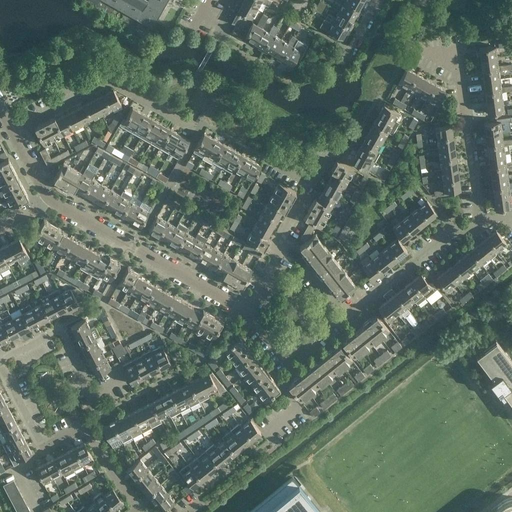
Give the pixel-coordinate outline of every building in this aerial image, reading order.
[(90,0),(97,4),(99,0),(102,0),(152,28),(168,0),(147,0),(147,2),(142,0),(90,0)] [(257,8),(243,0),(240,5),(238,3),(228,20),(234,23),(241,11),(252,18),(257,8)] [(339,10),(353,18),(356,14),(359,15),(361,10),(344,1),(344,0),(340,0),(339,2),(343,4),(339,10)] [(363,0),(344,0),(344,1),(361,10),(364,6),(361,4),(363,0)] [(324,14),(315,10),(313,14),(321,18),(324,14)] [(339,10),(335,17),(334,20),(351,29),(353,25),(350,23),(353,18),(339,10)] [(332,15),(328,21),(332,23),(328,29),(342,37),(345,32),(348,34),(351,29),(334,20),(335,17),(332,15)] [(303,40),(310,29),(293,19),(285,33),(291,36),(292,34),(303,40)] [(255,42),(263,28),(253,22),(247,33),(235,27),(232,33),(249,42),(250,39),(255,42)] [(263,28),(255,42),(260,45),(258,48),(263,50),(272,33),(275,35),(277,31),(271,28),(269,31),(263,28)] [(282,38),(275,35),(272,33),(263,50),(267,53),(269,50),(274,53),(282,38)] [(282,38),(274,53),(278,55),(277,58),(281,61),(291,44),(294,45),(296,42),(290,38),(288,42),(282,38)] [(291,44),(281,61),(286,64),(288,61),(293,63),(301,49),(294,45),(291,44)] [(479,47),(481,58),(497,56),(496,45),(479,47)] [(498,65),(497,56),(481,58),(482,69),(511,65),(511,63),(498,65)] [(511,67),(511,65),(482,69),(483,80),(500,77),(499,69),(511,67)] [(398,82),(408,87),(417,73),(407,67),(398,82)] [(408,87),(418,93),(426,78),(417,73),(408,87)] [(511,84),(501,86),(500,77),(483,80),(485,90),(511,86),(511,84)] [(418,93),(427,98),(435,83),(426,78),(418,93)] [(437,104),(445,89),(435,83),(427,98),(437,104)] [(502,91),(511,89),(511,86),(485,90),(486,101),(503,99),(502,91)] [(104,95),(111,110),(121,105),(113,91),(104,95)] [(94,100),(101,115),(111,110),(104,95),(94,100)] [(504,110),(503,99),(486,101),(488,112),(504,110)] [(84,105),(92,120),(101,115),(94,100),(84,105)] [(378,114),(397,125),(399,122),(395,119),(399,112),(384,104),(378,114)] [(75,110),(82,125),(92,120),(84,105),(75,110)] [(131,132),(142,113),(132,107),(125,119),(123,118),(119,125),(131,132)] [(65,115),(73,130),(82,125),(75,110),(65,115)] [(111,122),(115,125),(121,113),(117,110),(111,122)] [(141,137),(151,118),(142,113),(131,132),(141,137)] [(397,125),(378,114),(373,123),(388,132),(392,134),(397,125)] [(56,120),(63,135),(73,130),(65,115),(56,120)] [(54,117),(44,122),(53,140),(63,135),(56,120),(54,117)] [(408,126),(412,128),(418,120),(413,117),(408,126)] [(150,142),(161,123),(151,118),(141,137),(150,142)] [(484,122),(486,133),(502,131),(501,120),(484,122)] [(34,127),(43,145),(53,140),(44,122),(34,127)] [(170,128),(161,123),(150,142),(160,147),(162,143),(170,128)] [(388,132),(373,123),(368,133),(382,141),(388,132)] [(437,137),(453,135),(452,124),(436,126),(437,137)] [(162,143),(172,148),(180,134),(170,128),(162,143)] [(106,141),(111,132),(107,130),(102,138),(106,141)] [(504,142),(503,139),(502,131),(486,133),(487,144),(504,142)] [(205,153),(206,153),(214,138),(204,132),(193,151),(203,157),(205,153)] [(382,141),(368,133),(362,142),(377,151),(382,141)] [(172,148),(181,154),(189,139),(180,134),(172,148)] [(453,135),(437,137),(439,148),(455,146),(453,135)] [(223,143),(214,138),(206,153),(215,158),(223,143)] [(504,142),(487,144),(489,155),(505,153),(510,152),(508,144),(511,143),(510,139),(503,139),(504,142)] [(357,151),(374,161),(380,152),(377,151),(362,142),(357,151)] [(232,148),(223,143),(215,158),(213,161),(222,167),(232,148)] [(439,148),(440,159),(456,156),(455,146),(439,148)] [(39,151),(45,161),(51,158),(45,148),(39,151)] [(233,168),(234,168),(242,154),(232,148),(222,167),(231,172),(233,168)] [(67,150),(59,154),(61,159),(69,154),(67,150)] [(374,161),(357,151),(352,161),(366,169),(372,160),(374,161)] [(105,156),(108,158),(114,162),(116,157),(110,154),(110,155),(107,152),(105,156)] [(166,158),(172,162),(175,155),(169,152),(166,158)] [(489,155),(490,166),(507,163),(506,161),(505,153),(489,155)] [(53,163),(61,159),(59,154),(51,158),(53,163)] [(242,154),(234,168),(243,174),(251,159),(242,154)] [(440,159),(442,169),(458,167),(456,156),(440,159)] [(8,159),(0,162),(0,175),(13,169),(8,159)] [(251,159),(243,174),(253,179),(261,164),(251,159)] [(93,175),(98,165),(89,160),(84,170),(93,175)] [(331,169),(334,171),(349,179),(354,169),(337,160),(331,169)] [(507,163),(490,166),(492,176),(508,174),(507,166),(511,164),(511,160),(506,161),(507,163)] [(74,188),(82,174),(63,163),(54,180),(73,191),(75,188),(74,188)] [(443,180),(459,178),(458,167),(442,169),(443,180)] [(0,175),(0,186),(1,187),(18,179),(13,169),(0,175)] [(260,182),(265,174),(261,171),(256,180),(260,182)] [(329,180),(343,189),(349,179),(334,171),(329,180)] [(74,188),(75,188),(84,193),(92,179),(82,174),(74,188)] [(511,181),(509,182),(508,174),(492,176),(493,187),(511,184),(511,181)] [(368,177),(364,175),(359,183),(363,185),(368,177)] [(459,178),(443,180),(445,191),(461,189),(459,178)] [(1,187),(6,197),(23,188),(18,179),(1,187)] [(92,179),(84,193),(93,199),(101,184),(92,179)] [(323,190),(338,198),(343,189),(329,180),(323,190)] [(273,191),(290,201),(296,191),(278,181),(273,191)] [(258,185),(254,183),(250,191),(254,193),(258,185)] [(103,204),(111,189),(101,184),(93,199),(103,204)] [(511,186),(511,184),(493,187),(494,198),(511,196),(510,187),(511,186)] [(28,198),(23,188),(6,197),(11,207),(28,198)] [(112,209),(120,195),(111,189),(103,204),(112,209)] [(122,215),(130,200),(132,196),(123,190),(120,195),(112,209),(122,215)] [(338,198),(323,190),(318,199),(332,207),(338,198)] [(290,201),(273,191),(268,201),(282,209),(285,210),(290,201)] [(406,191),(400,195),(403,199),(409,195),(406,191)] [(122,215),(131,220),(142,201),(132,196),(130,200),(122,215)] [(511,206),(511,203),(511,196),(494,198),(496,209),(511,206)] [(310,207),(327,217),(332,207),(318,199),(315,198),(310,207)] [(427,200),(418,207),(429,220),(437,213),(427,200)] [(142,201),(131,220),(141,225),(152,206),(142,201)] [(282,209),(268,201),(263,210),(277,218),(282,209)] [(342,213),(347,215),(350,209),(346,206),(342,213)] [(327,217),(310,207),(304,217),(322,226),(327,217)] [(418,207),(410,213),(420,227),(429,220),(418,207)] [(277,218),(263,210),(257,219),(272,227),(277,218)] [(233,220),(238,223),(242,216),(237,213),(233,220)] [(347,215),(342,213),(338,220),(343,222),(347,215)] [(401,220),(412,233),(420,227),(410,213),(401,220)] [(157,215),(149,230),(159,235),(167,221),(157,215)] [(44,219),(34,236),(44,242),(53,225),(44,219)] [(252,228),(267,236),(272,227),(257,219),(252,228)] [(338,236),(345,240),(348,242),(358,225),(347,219),(338,236)] [(238,223),(233,220),(230,227),(234,229),(238,223)] [(412,233),(401,220),(393,227),(403,240),(412,233)] [(176,226),(167,221),(159,235),(168,241),(176,226)] [(176,226),(168,241),(177,246),(186,231),(188,227),(178,222),(176,226)] [(314,263),(329,251),(315,234),(310,238),(309,237),(315,226),(309,223),(301,237),(305,242),(300,246),(314,263)] [(336,235),(340,227),(336,224),(332,232),(336,235)] [(63,230),(53,225),(44,242),(53,247),(62,233),(63,230)] [(269,238),(267,236),(252,228),(247,239),(264,248),(269,238)] [(496,229),(488,236),(498,249),(507,242),(496,229)] [(177,246),(187,251),(195,237),(186,231),(177,246)] [(187,251),(196,257),(205,242),(207,238),(197,232),(195,237),(187,251)] [(378,232),(373,236),(376,240),(381,236),(378,232)] [(62,233),(53,247),(63,253),(71,238),(62,233)] [(22,237),(27,248),(31,245),(26,235),(22,237)] [(488,236),(479,243),(490,256),(498,249),(488,236)] [(26,253),(19,238),(9,243),(17,258),(26,253)] [(72,258),(81,244),(71,238),(63,253),(72,258)] [(408,251),(397,238),(388,245),(399,258),(408,251)] [(196,257),(206,262),(214,247),(205,242),(196,257)] [(251,252),(254,246),(246,242),(242,247),(251,252)] [(17,258),(9,243),(0,248),(0,249),(7,263),(8,263),(17,258)] [(471,250),(481,263),(490,256),(479,243),(471,250)] [(82,263),(90,249),(81,244),(72,258),(82,263)] [(361,245),(356,250),(359,254),(364,249),(361,245)] [(388,245),(380,251),(390,265),(399,258),(388,245)] [(254,246),(251,252),(259,257),(262,251),(254,246)] [(214,247),(206,262),(215,267),(223,253),(214,247)] [(0,272),(10,267),(8,263),(7,263),(0,249),(0,272)] [(89,273),(91,269),(99,254),(90,249),(82,263),(79,267),(89,273)] [(462,257),(473,270),(481,263),(471,250),(462,257)] [(327,280),(343,268),(329,251),(314,263),(327,280)] [(382,271),(390,265),(380,251),(371,258),(382,271)] [(224,272),(233,258),(223,253),(215,267),(224,272)] [(99,254),(91,269),(100,274),(109,259),(99,254)] [(109,259),(100,274),(110,279),(120,262),(110,257),(109,259)] [(473,270),(462,257),(454,263),(464,276),(473,270)] [(233,258),(224,272),(223,275),(233,280),(242,263),(233,258)] [(363,265),(373,278),(382,271),(371,258),(363,265)] [(242,263),(233,280),(243,286),(252,269),(242,263)] [(454,263),(445,270),(456,283),(464,276),(454,263)] [(129,290),(137,275),(138,273),(128,267),(118,284),(129,290)] [(493,272),(496,276),(502,271),(499,267),(493,272)] [(343,268),(327,280),(341,297),(356,285),(343,268)] [(25,275),(28,280),(38,275),(35,270),(25,275)] [(447,290),(456,283),(445,270),(437,277),(447,290)] [(426,297),(435,290),(421,273),(413,280),(423,293),(426,297)] [(138,295),(146,280),(137,275),(129,290),(138,295)] [(481,281),(484,285),(490,281),(486,277),(481,281)] [(146,280),(138,295),(147,300),(155,286),(146,280)] [(426,297),(423,293),(413,280),(404,287),(415,300),(417,304),(426,297)] [(484,285),(481,281),(476,285),(479,289),(484,285)] [(6,285),(8,290),(15,286),(12,282),(6,285)] [(0,294),(8,290),(6,285),(0,287),(0,294)] [(156,305),(165,291),(155,286),(147,300),(156,305)] [(60,293),(68,308),(78,303),(77,301),(82,299),(85,292),(76,287),(71,289),(71,288),(60,293)] [(415,300),(404,287),(396,293),(406,307),(415,300)] [(100,297),(103,293),(95,288),(92,293),(100,297)] [(60,294),(58,289),(49,294),(58,313),(68,308),(60,293),(60,294)] [(174,296),(165,291),(156,305),(166,311),(174,296)] [(400,317),(403,315),(400,311),(406,307),(396,293),(387,300),(398,313),(400,317)] [(39,299),(41,303),(49,318),(58,313),(49,294),(39,299)] [(462,302),(468,298),(465,294),(459,299),(462,302)] [(174,296),(166,311),(176,316),(184,302),(174,296)] [(108,301),(116,306),(119,302),(111,297),(108,301)] [(389,320),(398,313),(387,300),(378,307),(389,320)] [(184,302),(176,316),(185,322),(193,307),(184,302)] [(31,308),(39,323),(49,318),(41,303),(31,308)] [(31,308),(29,304),(20,309),(22,313),(30,328),(39,323),(31,308)] [(120,308),(127,312),(130,308),(123,304),(120,308)] [(106,316),(103,309),(102,307),(97,309),(94,311),(95,314),(99,312),(102,318),(106,316)] [(194,327),(202,312),(193,307),(185,322),(194,327)] [(20,309),(10,314),(12,318),(20,333),(30,328),(22,313),(20,309)] [(204,309),(202,312),(194,327),(204,332),(213,315),(204,309)] [(12,318),(10,314),(0,319),(3,323),(10,338),(20,333),(12,318)] [(204,332),(213,338),(223,320),(213,315),(204,332)] [(360,329),(372,344),(389,330),(377,315),(360,329)] [(76,336),(91,329),(91,328),(86,318),(71,326),(76,336)] [(10,338),(3,323),(0,324),(0,342),(1,343),(10,338)] [(109,332),(113,329),(110,323),(105,325),(109,332)] [(76,336),(81,346),(96,338),(100,335),(95,326),(91,328),(91,329),(76,336)] [(372,344),(360,329),(342,342),(354,358),(372,344)] [(81,346),(86,355),(101,348),(105,346),(105,344),(101,337),(99,336),(96,338),(81,346)] [(231,357),(246,345),(240,336),(224,349),(231,357)] [(404,344),(409,340),(406,336),(401,340),(404,344)] [(511,401),(511,360),(496,339),(476,354),(493,377),(489,380),(498,392),(502,396),(506,393),(511,401)] [(391,347),(395,351),(402,346),(398,341),(391,347)] [(119,348),(123,346),(120,342),(112,346),(114,351),(119,348)] [(154,353),(161,368),(171,363),(162,344),(151,350),(153,353),(154,353)] [(323,358),(335,373),(352,359),(340,344),(323,358)] [(238,366),(253,354),(246,345),(231,357),(238,366)] [(206,351),(196,346),(194,350),(203,355),(206,351)] [(91,365),(106,357),(101,348),(86,355),(91,365)] [(122,354),(119,348),(114,351),(117,357),(122,354)] [(144,358),(152,373),(161,368),(154,353),(153,353),(151,350),(151,349),(142,354),(142,355),(144,358)] [(381,355),(385,360),(391,354),(387,350),(381,355)] [(245,374),(260,362),(253,354),(238,366),(245,374)] [(152,373),(144,358),(142,355),(133,360),(142,378),(152,373)] [(385,360),(381,355),(374,360),(378,365),(385,360)] [(106,357),(91,365),(96,375),(111,367),(106,357)] [(212,358),(208,361),(214,368),(218,365),(212,358)] [(306,371),(318,387),(335,373),(323,358),(306,371)] [(142,378),(133,360),(123,365),(132,383),(142,378)] [(251,383),(267,371),(260,362),(245,374),(251,383)] [(367,374),(374,368),(370,363),(363,369),(367,374)] [(220,368),(216,371),(222,378),(225,375),(220,368)] [(354,376),(358,381),(365,375),(361,370),(354,376)] [(211,371),(199,377),(207,392),(217,387),(220,392),(226,389),(211,371)] [(258,391),(274,379),(267,371),(251,383),(258,391)] [(318,387),(306,371),(289,385),(301,400),(318,387)] [(231,383),(225,375),(222,378),(227,386),(231,383)] [(199,377),(189,382),(197,397),(199,401),(209,396),(207,392),(199,377)] [(274,379),(258,391),(265,400),(280,388),(274,379)] [(344,384),(348,389),(354,384),(350,379),(344,384)] [(189,382),(180,387),(190,406),(199,401),(197,397),(189,382)] [(348,389),(344,384),(337,390),(341,394),(348,389)] [(236,396),(239,393),(233,385),(230,388),(236,396)] [(180,387),(170,392),(180,411),(190,406),(180,387)] [(170,392),(161,397),(169,412),(168,412),(170,416),(180,411),(170,392)] [(327,398),(331,403),(337,397),(333,392),(327,398)] [(239,393),(236,396),(241,403),(245,400),(239,393)] [(151,402),(159,417),(168,412),(169,412),(161,397),(151,402)] [(331,403),(327,398),(320,403),(324,408),(331,403)] [(159,417),(151,402),(142,407),(150,422),(152,427),(161,422),(159,417)] [(220,404),(215,408),(218,412),(227,406),(224,402),(220,405),(220,404)] [(243,405),(249,413),(253,410),(247,403),(243,405)] [(0,420),(11,414),(6,405),(0,407),(0,420)] [(233,405),(228,409),(230,413),(231,413),(236,409),(233,405)] [(310,411),(314,416),(320,411),(316,406),(310,411)] [(150,422),(142,407),(132,412),(142,432),(152,427),(150,422)] [(209,412),(212,416),(218,412),(215,408),(209,412)] [(228,409),(222,413),(225,417),(231,413),(230,413),(228,409)] [(142,432),(132,412),(123,417),(133,437),(142,432)] [(0,427),(2,431),(16,424),(11,414),(0,420),(0,427)] [(200,424),(205,421),(202,416),(197,420),(200,424)] [(133,437),(123,417),(113,422),(123,442),(133,437)] [(194,428),(200,424),(197,420),(191,424),(194,428)] [(252,440),(261,433),(251,420),(242,426),(242,427),(252,440)] [(123,442),(113,422),(103,428),(113,447),(123,442)] [(239,423),(231,430),(233,433),(244,446),(252,440),(242,427),(242,426),(239,423)] [(16,424),(2,431),(7,440),(7,441),(21,433),(16,424)] [(184,428),(179,432),(179,433),(182,436),(187,433),(184,428)] [(233,433),(231,430),(222,437),(225,440),(236,453),(244,446),(233,433)] [(173,436),(176,440),(182,436),(179,433),(179,432),(173,436)] [(7,453),(26,443),(21,433),(7,441),(7,440),(2,443),(7,453)] [(192,433),(186,437),(189,441),(195,437),(192,433)] [(147,442),(150,446),(155,442),(152,438),(147,441),(147,442)] [(162,449),(167,446),(163,440),(159,442),(162,449)] [(227,460),(236,453),(225,440),(217,447),(227,460)] [(147,442),(147,441),(141,446),(145,450),(150,446),(147,442)] [(26,443),(7,453),(14,465),(18,463),(17,460),(32,453),(26,443)] [(74,448),(84,465),(94,460),(84,443),(74,448)] [(219,467),(227,460),(217,447),(214,443),(205,450),(219,467)] [(173,445),(168,449),(171,453),(176,449),(173,445)] [(84,465),(74,448),(65,453),(73,468),(74,470),(84,465)] [(159,458),(162,455),(158,449),(154,452),(159,458)] [(210,474),(219,467),(205,450),(197,457),(210,474)] [(130,456),(133,459),(138,455),(135,451),(130,455),(130,456)] [(73,468),(65,453),(55,458),(63,473),(65,476),(75,471),(74,470),(73,468)] [(130,456),(130,455),(124,460),(127,464),(133,459),(130,456)] [(202,481),(210,474),(197,457),(188,463),(188,464),(202,481)] [(63,473),(55,458),(46,463),(53,478),(63,473)] [(134,478),(147,467),(140,458),(127,469),(134,478)] [(52,483),(55,482),(53,478),(46,463),(36,468),(44,483),(50,479),(52,483)] [(193,488),(202,481),(188,464),(188,463),(179,470),(193,488)] [(168,469),(172,475),(176,471),(171,466),(168,469)] [(141,486),(154,475),(147,467),(134,478),(141,486)] [(91,478),(88,473),(82,477),(85,482),(91,478)] [(98,482),(104,479),(102,474),(96,478),(98,482)] [(154,475),(141,486),(148,494),(161,484),(154,475)] [(324,511),(304,486),(301,488),(300,487),(293,477),(292,477),(252,510),(249,511),(248,511),(324,511)] [(7,492),(17,487),(14,480),(3,485),(7,492)] [(72,489),(69,484),(63,488),(66,493),(72,489)] [(154,503),(167,492),(161,484),(148,494),(154,503)] [(183,488),(187,493),(191,490),(186,484),(183,488)] [(86,490),(83,485),(77,489),(80,494),(86,490)] [(17,487),(7,492),(10,499),(21,493),(17,487)] [(104,495),(115,509),(124,502),(113,488),(104,495)] [(110,511),(115,509),(104,495),(101,491),(93,498),(96,502),(103,511),(110,511)] [(167,492),(154,503),(162,511),(175,501),(167,492)] [(14,505),(24,500),(21,493),(10,499),(14,505)] [(53,501),(59,497),(56,493),(50,496),(53,501)] [(511,511),(511,499),(511,500),(509,500),(506,501),(504,503),(491,511),(511,511)] [(17,511),(28,506),(24,500),(14,505),(17,511)] [(103,511),(96,502),(87,509),(89,511),(103,511)]
